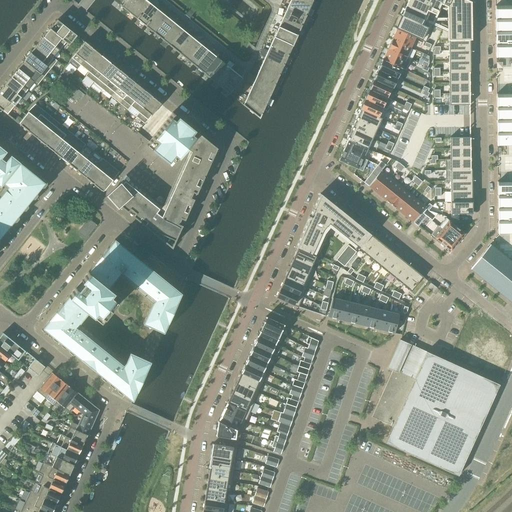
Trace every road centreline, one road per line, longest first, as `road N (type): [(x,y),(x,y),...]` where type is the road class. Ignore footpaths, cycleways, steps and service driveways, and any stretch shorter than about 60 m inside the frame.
road 1 (residential): [(75,15),(232,142),(173,265)]
road 2 (residential): [(288,462),(329,337),(364,353),(323,474)]
road 3 (residential): [(481,0),(483,228),(447,274)]
road 4 (residential): [(22,327),(112,400),(69,511)]
road 5 (residential): [(184,511),(199,422),(252,302)]
road 6 (residential): [(311,170),(389,0)]
road 7 (residential): [(311,170),(447,274)]
road 8 (residential): [(252,302),(311,170)]
road 9 (residential): [(22,327),(113,216)]
road 10 (unclassified): [(449,511),(511,390)]
